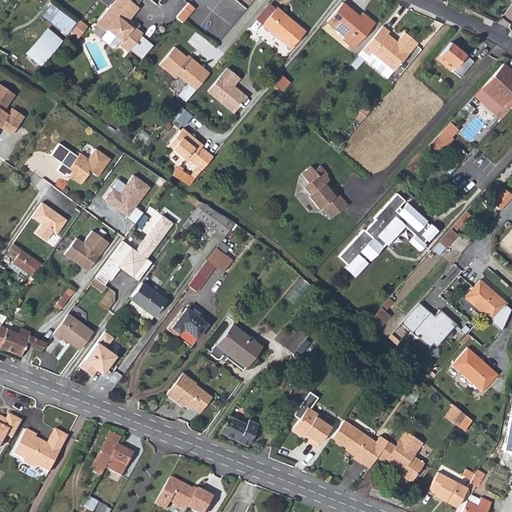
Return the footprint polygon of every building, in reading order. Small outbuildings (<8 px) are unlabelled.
[(126,0),(111,0),(106,7),(93,24),(102,32),(104,29),(117,41),(115,44),(124,52),(126,49),(138,35),(139,33),(132,28),(131,30),(126,25),(125,22),(137,9),(126,0)] [(196,6),(190,0),(189,0),(177,15),(184,21),(196,6)] [(360,15),(344,2),(327,21),(345,37),(343,39),(354,48),(376,22),(363,12),(360,15)] [(49,5),(40,17),(65,35),(74,23),(49,5)] [(274,10),(262,24),(291,49),(305,33),(293,23),(291,24),(274,10)] [(81,18),(70,30),(78,37),(88,25),(81,18)] [(390,31),(383,25),(383,26),(363,50),(369,55),(364,62),(386,81),(394,71),(418,43),(406,32),(397,42),(396,44),(393,41),(394,39),(388,34),(390,31)] [(150,46),(138,35),(126,49),(138,60),(150,46)] [(451,71),(452,70),(456,74),(460,77),(473,62),(450,42),(440,55),(437,59),(451,71)] [(175,78),(192,92),(207,75),(190,60),(188,62),(183,58),(172,48),(157,66),(173,80),(175,78)] [(511,71),(503,63),(481,87),(501,106),(503,104),(509,110),(511,106),(511,71)] [(224,66),(204,91),(231,113),(246,96),(233,85),(239,78),(224,66)] [(282,75),(274,84),(282,90),(290,81),(282,75)] [(0,126),(11,135),(24,117),(12,108),(8,114),(3,111),(14,95),(0,84),(0,126)] [(363,104),(354,115),(360,121),(370,109),(363,104)] [(186,124),(193,112),(180,105),(173,117),(186,124)] [(511,106),(509,110),(506,112),(500,119),(511,130),(511,106)] [(460,111),(449,122),(453,126),(464,115),(460,111)] [(183,128),(169,145),(189,162),(190,160),(202,170),(213,156),(202,147),(203,145),(183,128)] [(96,176),(108,158),(93,147),(85,156),(78,151),(75,155),(56,142),(48,154),(60,162),(55,169),(63,175),(64,173),(79,184),(87,170),(96,176)] [(172,174),(184,182),(189,185),(195,178),(190,174),(177,166),(172,174)] [(346,205),(337,193),(336,194),(332,196),(323,185),(326,183),(329,180),(326,176),(327,175),(320,166),(313,171),(310,167),(300,175),(307,184),(302,188),(308,196),(307,197),(317,209),(321,206),(330,218),(346,205)] [(111,187),(102,199),(122,214),(132,223),(140,212),(133,207),(148,186),(131,174),(117,192),(111,187)] [(336,194),(326,183),(323,185),(332,196),(336,194)] [(511,196),(511,195),(504,188),(492,202),(500,210),(511,196)] [(363,231),(339,258),(346,264),(343,268),(355,280),(406,225),(417,235),(409,243),(417,251),(421,252),(426,246),(423,244),(426,241),(428,243),(439,231),(396,193),(373,218),(376,221),(365,233),(363,231)] [(186,199),(196,207),(200,202),(189,195),(186,199)] [(235,223),(200,202),(196,207),(188,217),(194,222),(197,218),(215,231),(210,237),(220,244),(226,236),(235,223)] [(66,219),(41,203),(32,215),(41,224),(35,233),(46,241),(52,232),(56,235),(66,219)] [(133,249),(120,241),(93,277),(106,286),(118,269),(137,280),(151,263),(145,259),(172,222),(160,214),(133,249)] [(450,229),(438,242),(445,248),(456,235),(450,229)] [(511,229),(503,239),(511,247),(511,229)] [(75,236),(62,254),(85,271),(108,243),(90,230),(80,241),(75,236)] [(233,242),(226,236),(220,244),(189,285),(196,291),(201,285),(205,280),(215,266),(221,271),(231,258),(225,253),(233,242)] [(40,264),(11,242),(6,249),(14,255),(10,263),(32,278),(40,264)] [(288,296),(295,301),(309,283),(303,278),(288,296)] [(496,291),(482,278),(466,295),(493,319),(492,320),(502,329),(511,308),(511,307),(507,303),(508,302),(500,295),(498,297),(494,293),(496,291)] [(165,301),(141,283),(128,300),(153,318),(165,301)] [(69,286),(54,306),(60,310),(74,290),(69,286)] [(393,301),(389,297),(380,307),(385,311),(393,301)] [(431,310),(420,300),(402,321),(417,334),(417,336),(419,336),(430,345),(433,341),(437,344),(457,322),(441,308),(435,314),(432,314),(429,312),(431,310)] [(17,309),(16,308),(14,306),(5,318),(9,320),(17,309)] [(206,324),(185,307),(168,329),(178,337),(180,334),(191,343),(206,324)] [(385,311),(380,307),(371,317),(380,327),(391,315),(385,311)] [(91,333),(67,315),(65,318),(53,334),(60,339),(62,337),(79,350),(91,333)] [(9,320),(5,318),(2,322),(0,325),(0,347),(20,356),(24,347),(39,353),(45,344),(27,337),(28,333),(19,330),(17,333),(4,328),(9,320)] [(262,346),(232,323),(215,344),(226,351),(228,350),(248,365),(262,346)] [(278,343),(292,354),(293,353),(310,331),(303,325),(298,332),(291,327),(278,343)] [(99,371),(104,375),(118,357),(106,348),(114,338),(105,332),(79,367),(92,378),(99,371)] [(450,365),(481,392),(497,373),(466,346),(450,365)] [(246,367),(248,365),(228,350),(226,351),(246,367)] [(220,369),(212,363),(208,369),(216,375),(220,369)] [(195,382),(182,372),(166,393),(174,399),(176,397),(184,403),(190,408),(191,406),(199,412),(211,396),(195,383),(195,382)] [(307,393),(295,382),(284,397),(298,406),(307,393)] [(244,398),(241,395),(235,403),(229,411),(219,433),(238,441),(239,438),(249,442),(258,424),(248,419),(245,424),(233,417),(239,406),(244,398)] [(442,417),(448,422),(457,408),(451,404),(442,417)] [(448,422),(455,427),(464,415),(457,408),(448,422)] [(314,417),(305,410),(289,433),(298,439),(300,437),(301,436),(307,441),(306,442),(305,445),(313,450),(327,430),(313,420),(314,417)] [(12,438),(22,420),(8,413),(6,419),(0,415),(0,444),(5,434),(12,438)] [(469,420),(464,415),(455,427),(462,431),(469,420)] [(371,445),(339,424),(327,442),(344,453),(343,455),(350,459),(348,462),(357,467),(364,455),(373,461),(374,460),(375,459),(378,455),(386,442),(389,438),(391,434),(391,433),(382,428),(371,445)] [(46,443),(36,437),(38,435),(26,428),(11,454),(21,460),(22,464),(32,470),(37,469),(46,474),(67,435),(54,428),(46,443)] [(94,473),(98,475),(103,466),(115,444),(118,438),(109,433),(98,453),(97,452),(91,462),(95,464),(92,472),(94,473)] [(394,448),(386,442),(378,455),(375,459),(374,460),(383,465),(385,462),(394,469),(398,468),(401,470),(399,474),(400,478),(409,484),(423,465),(412,457),(421,444),(404,433),(394,448)] [(247,446),(249,442),(239,438),(238,441),(247,446)] [(131,453),(115,444),(103,466),(119,475),(131,453)] [(477,469),(467,487),(471,491),(475,485),(477,486),(484,474),(477,469)] [(433,496),(455,507),(466,488),(437,472),(427,490),(434,494),(433,496)] [(88,485),(92,487),(98,475),(94,473),(88,485)] [(192,491),(166,477),(152,503),(162,508),(167,500),(183,509),(184,507),(194,511),(201,511),(209,496),(194,488),(192,491)] [(467,500),(476,505),(479,499),(470,494),(467,500)] [(105,508),(87,497),(81,508),(88,511),(102,511),(104,508),(105,508)] [(480,497),(479,499),(476,505),(467,500),(466,500),(459,511),(485,511),(491,501),(480,497)]
